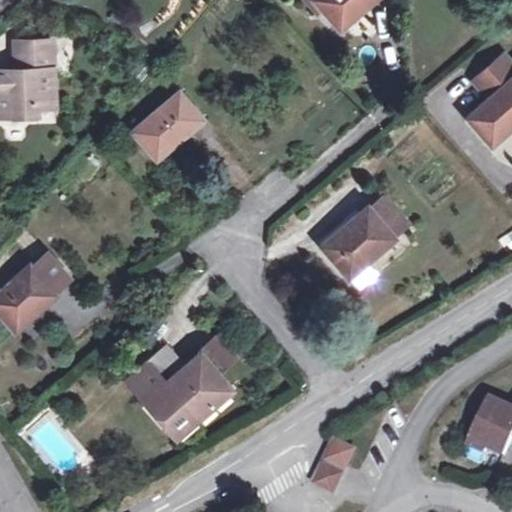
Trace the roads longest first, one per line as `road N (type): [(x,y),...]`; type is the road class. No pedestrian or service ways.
road 1 (residential): [(282,189),(225,243),(337,397)]
road 2 (residential): [(511,290),(337,397)]
road 3 (residential): [(261,445),(145,511)]
